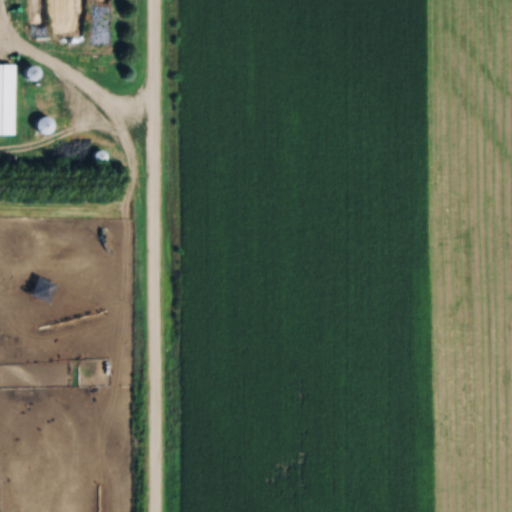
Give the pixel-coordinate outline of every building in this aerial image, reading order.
[(48,0),(50,33),(70,32),(68,0),(48,0)] [(0,130),(12,131),(12,60),(0,59),(0,130)] [(18,64),(18,74),(31,74),(31,64),(18,64)] [(34,132),(48,124),(40,110),(26,118),(34,132)] [(87,147),(88,157),(98,157),(97,147),(87,147)]
